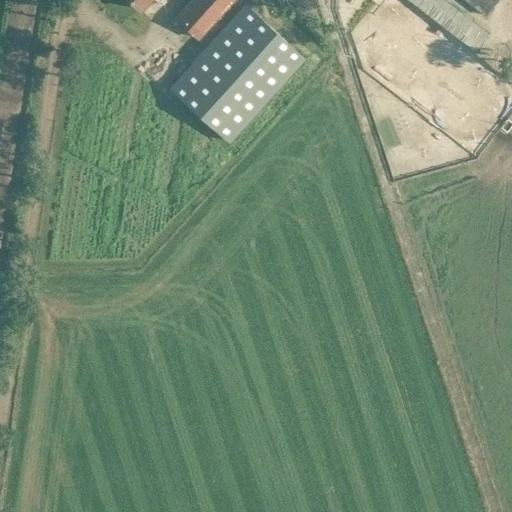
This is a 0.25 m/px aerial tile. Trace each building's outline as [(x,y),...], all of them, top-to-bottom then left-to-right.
[(163,0),(129,0),(140,9),(147,0),(152,0),(158,5),(163,0)] [(190,0),(174,19),(197,39),(230,0),(190,0)] [(451,0),(410,0),(439,21),(453,1),(451,0)] [(460,0),(482,17),(495,0),(460,0)] [(167,87),(228,142),(305,57),(244,2),(167,87)]
